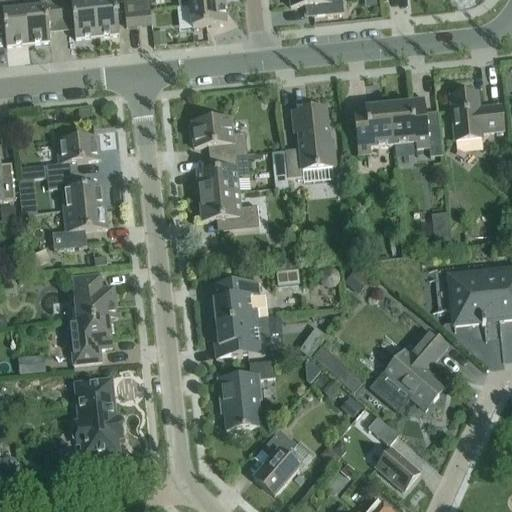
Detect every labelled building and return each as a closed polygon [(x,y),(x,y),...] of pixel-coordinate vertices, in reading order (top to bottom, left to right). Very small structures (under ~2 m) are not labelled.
[(1,1),(0,0),(0,25),(3,26),(6,50),(28,48),(24,12),(3,15),(1,1)] [(48,23),(60,22),(57,0),(22,0),(24,12),(28,48),(50,45),(48,23)] [(72,7),(70,0),(57,0),(60,22),(72,20),(75,43),(97,40),(93,5),(72,7)] [(139,29),(152,28),(149,0),(136,2),(139,29)] [(178,0),(179,9),(189,8),(225,4),(224,0),(178,0)] [(289,0),(290,10),(310,8),(312,20),(343,16),(341,0),(289,0)] [(97,40),(119,38),(115,2),(93,5),(97,40)] [(126,30),(139,29),(136,2),(123,3),(126,30)] [(191,30),(227,27),(225,4),(189,8),(191,30)] [(164,31),(154,32),(156,48),(166,47),(165,37),(164,31)] [(479,111),(477,95),(449,98),(454,144),(482,141),(482,136),(503,134),(500,108),(479,111)] [(414,127),(412,102),(395,104),(395,108),(388,108),(392,148),(415,146),(416,152),(429,150),(425,116),(424,116),(425,126),(414,127)] [(381,109),(381,105),(364,107),(366,129),(356,130),(355,123),(354,123),(357,158),(370,156),(370,150),(392,148),(388,108),(381,109)] [(329,144),(326,111),(291,115),(293,136),(297,135),(299,152),(284,154),(287,182),(303,180),(303,185),(333,182),(332,170),(335,169),(333,143),(329,144)] [(232,137),(231,122),(191,126),(194,151),(214,149),(215,161),(247,158),(245,136),(232,137)] [(47,181),(73,178),(72,166),(100,163),(97,139),(56,143),(59,167),(45,169),(47,181)] [(199,199),(238,195),(237,181),(249,179),(247,158),(215,161),(216,173),(196,175),(199,199)] [(0,203),(15,202),(12,173),(0,174),(0,170),(0,203)] [(74,190),(73,178),(47,181),(48,193),(61,192),(63,214),(105,210),(102,187),(74,190)] [(240,210),(238,195),(199,199),(201,224),(222,222),(223,234),(259,230),(256,209),(240,210)] [(87,250),(86,234),(107,232),(105,210),(63,214),(66,236),(54,237),(55,253),(87,250)] [(452,250),(450,236),(436,238),(437,252),(452,250)] [(366,264),(358,275),(371,284),(379,274),(366,264)] [(485,328),(484,325),(511,321),(511,273),(449,280),(454,328),(481,325),(481,328),(485,328)] [(101,292),(100,279),(73,281),(75,294),(73,295),(77,324),(108,321),(108,322),(116,321),(113,291),(101,292)] [(259,299),(257,284),(208,289),(211,320),(215,320),(215,326),(268,321),(265,298),(259,299)] [(112,351),(108,322),(108,321),(77,324),(69,325),(73,368),(101,365),(100,352),(112,351)] [(216,362),(265,357),(264,344),(270,343),(268,321),(215,326),(216,333),(213,333),(216,362)] [(433,404),(438,398),(435,396),(443,387),(427,373),(447,350),(428,333),(408,356),(404,353),(383,377),(385,379),(374,393),(395,411),(393,413),(396,415),(409,400),(422,411),(430,402),(433,404)] [(260,430),(257,403),(260,403),(258,383),(274,381),(273,364),(249,367),(250,379),(218,382),(221,417),(224,416),(226,434),(260,430)] [(317,382),(313,386),(320,392),(330,401),(339,391),(322,376),(317,382)] [(80,447),(81,460),(118,456),(117,441),(121,441),(119,421),(115,421),(111,383),(75,387),(79,425),(75,425),(76,428),(72,431),(73,442),(77,444),(77,447),(80,447)] [(388,450),(398,439),(377,420),(367,431),(388,450)] [(274,500),(299,471),(286,460),(296,449),(279,433),(261,454),(270,462),(253,481),(274,500)] [(302,448),(316,461),(327,448),(312,436),(302,448)] [(403,495),(420,476),(392,452),(375,471),(403,495)] [(386,511),(376,503),(368,511),(386,511)]
